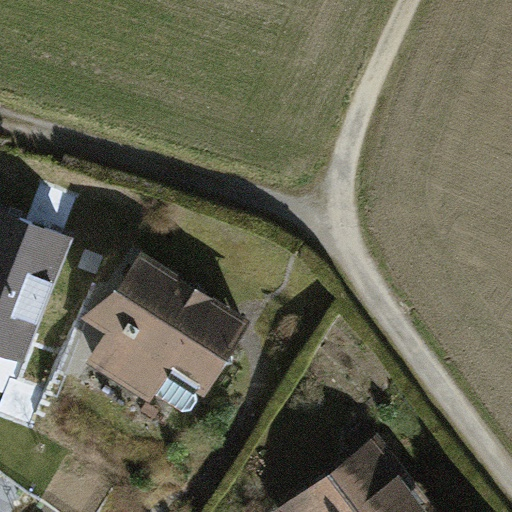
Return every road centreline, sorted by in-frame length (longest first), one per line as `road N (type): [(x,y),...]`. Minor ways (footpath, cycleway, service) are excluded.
road 1 (track): [(417,0),(314,212),(511,476)]
road 2 (track): [(0,126),(314,212)]
